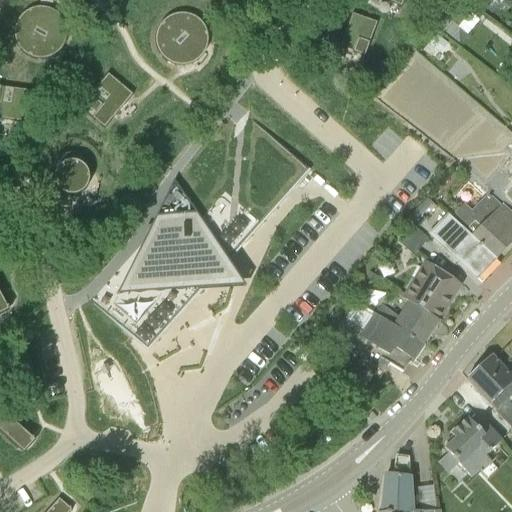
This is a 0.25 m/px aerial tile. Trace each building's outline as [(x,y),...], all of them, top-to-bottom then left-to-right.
[(446,18),(458,28),(470,13),(458,3),(446,18)] [(20,31),(20,35),(20,39),(21,43),(22,46),(24,50),(26,53),(29,56),(32,58),(36,60),(39,61),(43,62),(47,62),(51,62),(55,61),(59,60),(62,58),(65,56),(68,53),(70,50),(72,47),(73,43),(74,39),(75,35),(74,31),(73,27),(72,24),(70,20),(68,17),(65,14),(62,12),(58,10),(55,9),(51,8),(47,8),(43,8),(40,9),(36,10),(32,12),(29,14),(26,17),(24,20),(22,24),(21,27),(20,31)] [(155,34),(155,38),(155,42),(156,46),(157,49),(159,53),(161,56),(164,59),(167,61),(171,63),(174,64),(178,65),(182,65),(186,65),(190,64),(193,63),(197,61),(200,59),(203,56),(205,53),(207,50),(208,46),(209,42),(209,38),(209,34),(208,30),(207,27),(205,23),(203,20),(200,17),(197,15),(193,13),(190,12),(186,11),(182,11),(178,11),(174,12),(171,13),(167,15),(164,17),(161,20),(159,23),(157,26),(156,30),(155,34)] [(355,12),(342,43),(368,53),(381,21),(355,12)] [(437,52),(439,54),(446,45),(443,43),(435,37),(429,45),(437,52)] [(109,70),(79,105),(104,127),(134,92),(109,70)] [(0,81),(0,116),(26,121),(32,87),(0,81)] [(147,236),(90,297),(149,351),(184,290),(247,287),(230,258),(312,169),(253,117),(185,192),(176,179),(147,236)] [(33,176),(33,180),(33,184),(34,188),(35,191),(37,195),(39,198),(42,201),(45,202),(46,205),(49,208),(52,210),(56,212),(59,213),(63,214),(67,214),(71,214),(75,213),(78,212),(82,210),(85,208),(88,205),(90,202),(92,199),(93,195),(94,191),(95,187),(94,183),(93,179),(92,176),(90,172),(88,169),(85,166),(83,164),(81,162),(78,159),(75,157),(71,155),(68,154),(64,153),(60,152),(56,153),(52,153),(49,155),(45,157),(42,159),(39,162),(37,164),(35,168),(34,172),(33,176)] [(443,187),(438,192),(442,195),(446,190),(443,187)] [(511,242),(511,217),(500,206),(488,194),(471,211),(464,205),(450,219),(447,216),(446,217),(471,238),(495,260),(511,242)] [(407,217),(414,224),(433,205),(426,199),(407,217)] [(499,264),(495,260),(471,238),(446,217),(429,235),(481,284),(499,264)] [(408,227),(395,240),(412,257),(425,243),(408,227)] [(458,287),(441,276),(423,265),(401,299),(407,303),(437,322),(458,287)] [(0,290),(0,311),(9,307),(0,290)] [(439,323),(437,322),(407,303),(399,317),(380,305),(374,314),(423,347),(439,323)] [(424,348),(423,347),(374,314),(360,336),(388,355),(385,360),(381,358),(380,359),(389,365),(402,373),(411,360),(415,362),(424,348)] [(25,346),(7,351),(19,389),(37,384),(25,346)] [(511,397),(511,379),(491,357),(466,380),(511,429),(511,406),(507,402),(511,397)] [(379,380),(389,365),(380,359),(370,374),(379,380)] [(5,412),(0,417),(0,432),(23,453),(35,439),(5,412)] [(476,466),(486,457),(502,442),(484,423),(477,429),(467,419),(451,435),(455,440),(444,450),(450,456),(471,479),(480,471),(476,466)] [(381,511),(406,511),(411,511),(408,459),(395,457),(393,477),(385,476),(381,511)] [(59,495),(42,511),(68,511),(72,507),(59,495)]
